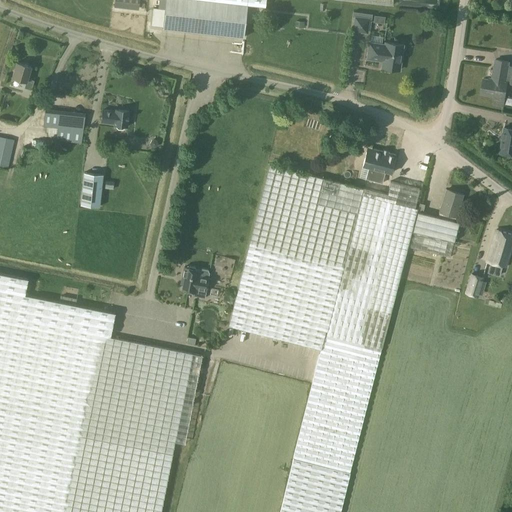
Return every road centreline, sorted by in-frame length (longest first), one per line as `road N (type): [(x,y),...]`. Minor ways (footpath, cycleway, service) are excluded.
road 1 (unclassified): [(437,145),(326,95),(103,41),(0,3)]
road 2 (unclassified): [(437,145),(456,0)]
